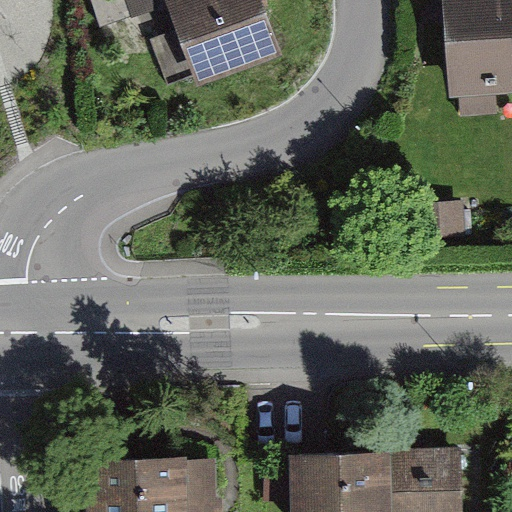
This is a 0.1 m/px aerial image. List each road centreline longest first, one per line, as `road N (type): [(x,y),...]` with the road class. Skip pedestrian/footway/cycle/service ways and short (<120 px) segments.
road 1 (residential): [(366,0),(351,78),(315,122),(278,138),(87,180),(51,203),(25,252),(22,336)]
road 2 (secondary): [(511,319),(22,336)]
road 3 (residential): [(31,511),(22,336)]
